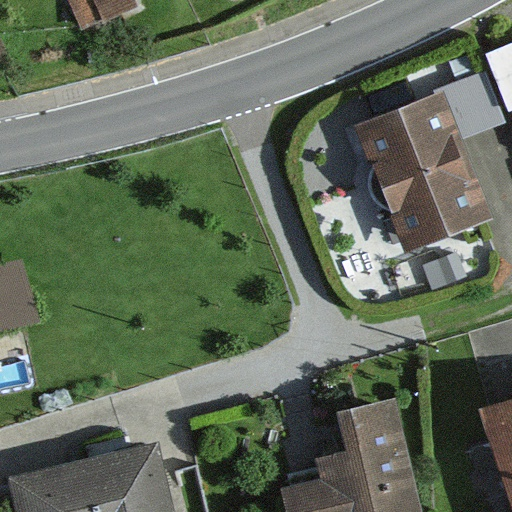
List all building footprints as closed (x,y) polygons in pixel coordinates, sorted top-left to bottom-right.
[(79,0),(88,20),(135,0),(79,0)] [(351,124),(391,260),(476,235),(437,99),(351,124)] [(32,261),(0,265),(0,325),(39,320),(32,261)] [(511,511),(511,402),(471,414),(499,511),(511,511)] [(275,511),(408,511),(384,411),(331,424),(345,478),(272,496),(275,511)] [(171,511),(155,441),(16,473),(24,511),(171,511)]
